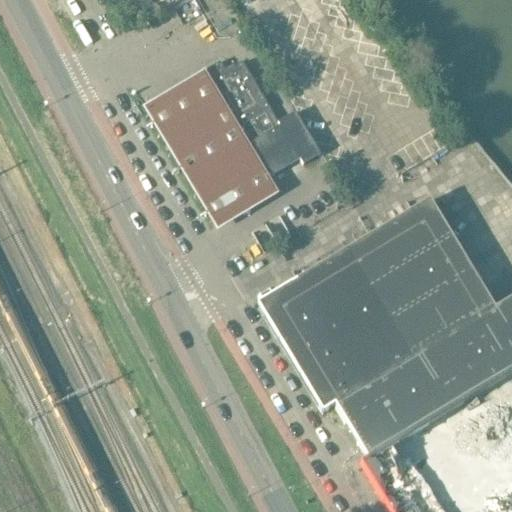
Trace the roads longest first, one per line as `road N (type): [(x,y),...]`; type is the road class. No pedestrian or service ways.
road 1 (unclassified): [(355,511),(92,71),(61,88)]
road 2 (unclassified): [(281,511),(61,88)]
road 3 (unknown): [(397,197),(285,0)]
